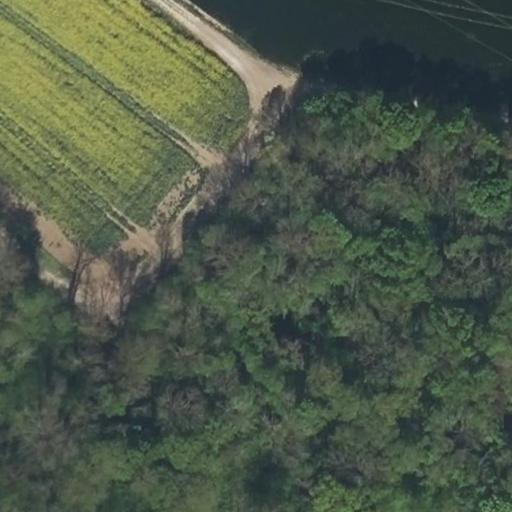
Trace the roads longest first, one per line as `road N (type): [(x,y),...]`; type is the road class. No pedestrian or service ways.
road 1 (track): [(294,97),(127,303),(84,304),(0,233)]
road 2 (track): [(162,0),(294,97),(511,131)]
